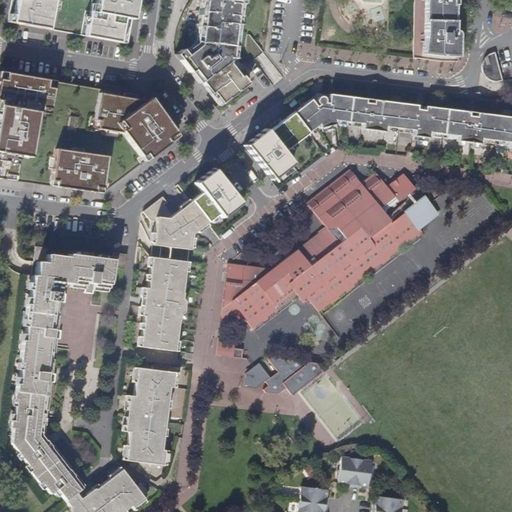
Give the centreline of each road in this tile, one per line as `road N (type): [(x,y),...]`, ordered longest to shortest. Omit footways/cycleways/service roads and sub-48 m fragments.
road 1 (residential): [(0,201),(122,216),(214,142)]
road 2 (residential): [(300,74),(448,85),(461,80),(477,49)]
road 3 (residential): [(0,48),(145,70)]
